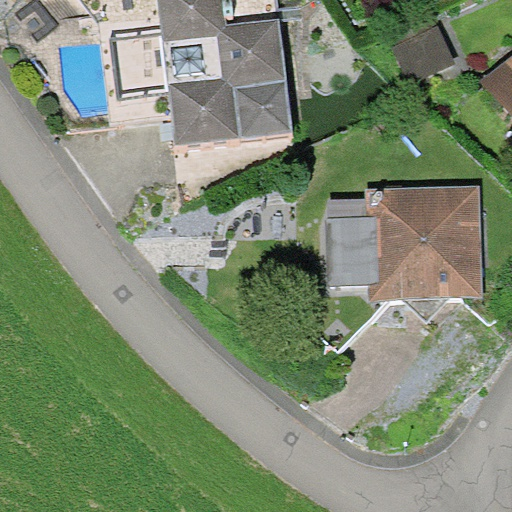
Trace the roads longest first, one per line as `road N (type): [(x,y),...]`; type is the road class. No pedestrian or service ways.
road 1 (residential): [(406,511),(268,426),(89,258),(0,124)]
road 2 (residential): [(457,511),(511,403)]
